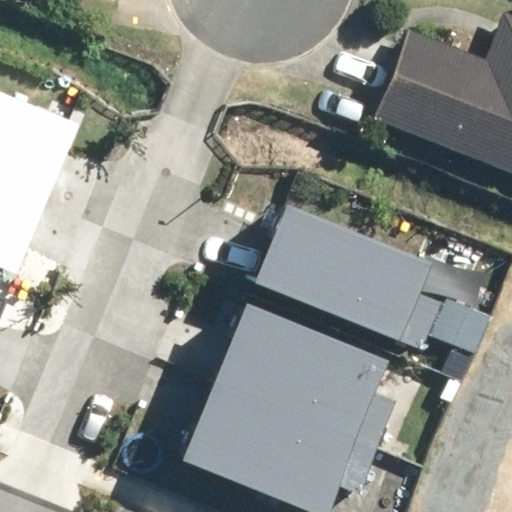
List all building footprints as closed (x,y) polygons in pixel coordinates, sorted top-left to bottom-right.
[(511,12),(505,10),(487,56),(407,26),(372,117),(511,170),(511,12)] [(68,111),(0,83),(0,171),(37,187),(68,111)] [(37,187),(0,171),(0,258),(6,261),(37,187)] [(278,196),(250,262),(389,322),(418,256),(278,196)] [(236,291),(208,367),(354,420),(382,344),(236,291)] [(208,367),(180,443),(326,497),(354,420),(208,367)]
